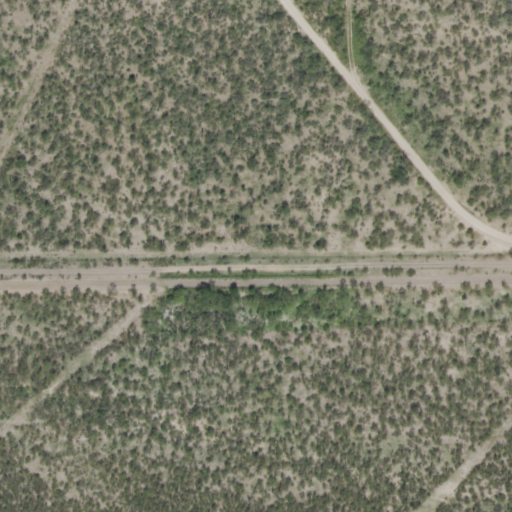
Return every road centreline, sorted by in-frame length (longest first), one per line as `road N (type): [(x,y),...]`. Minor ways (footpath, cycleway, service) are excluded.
road 1 (track): [(0,267),(511,254)]
road 2 (track): [(332,259),(331,194),(200,0)]
